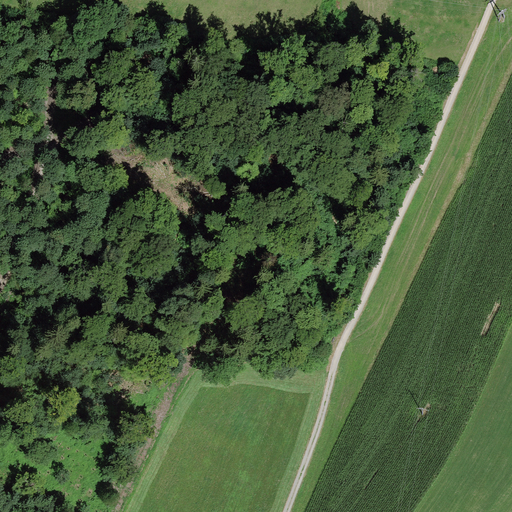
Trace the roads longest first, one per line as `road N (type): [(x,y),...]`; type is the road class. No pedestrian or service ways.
road 1 (track): [(493,0),(336,350),(329,394),(285,511)]
road 2 (track): [(54,140),(47,100),(57,72),(81,68),(102,84),(85,124)]
road 3 (track): [(54,140),(33,217),(0,280)]
